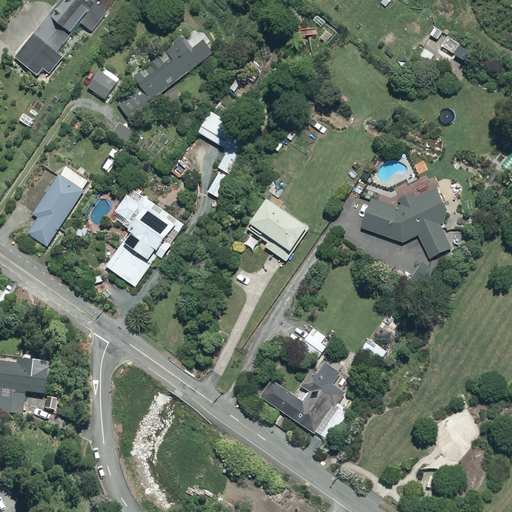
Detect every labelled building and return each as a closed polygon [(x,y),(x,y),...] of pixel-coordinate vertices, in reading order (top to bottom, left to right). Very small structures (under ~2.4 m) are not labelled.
[(65,0),(15,59),(45,85),(65,61),(60,56),(84,27),(92,35),(111,13),(99,3),(101,0),(65,0)] [(443,31),(436,41),(455,55),(463,45),(443,31)] [(142,86),(153,103),(204,68),(186,42),(155,63),(162,73),(142,86)] [(103,74),(91,94),(99,98),(111,78),(103,74)] [(154,105),(137,86),(117,104),(134,123),(154,105)] [(235,124),(211,110),(198,132),(215,141),(211,148),(216,151),(219,144),(229,149),(219,167),(231,174),(247,144),(229,134),(235,124)] [(135,132),(120,122),(112,133),(127,144),(135,132)] [(32,237),(51,249),(90,188),(63,171),(34,216),(42,221),(32,237)] [(231,178),(219,172),(212,185),(224,191),(231,178)] [(288,185),(283,193),(296,202),(301,195),(288,185)] [(375,205),(365,235),(402,247),(421,239),(433,263),(456,254),(443,228),(451,225),(438,194),(419,203),(416,197),(401,203),(403,209),(398,212),(375,205)] [(275,203),(255,234),(293,259),(314,229),(275,203)] [(110,273),(138,291),(160,258),(165,261),(184,233),(151,212),(110,273)] [(424,265),(408,287),(424,298),(439,276),(424,265)] [(326,336),(313,328),(300,346),(319,358),(326,347),(321,343),(326,336)] [(382,349),(370,341),(355,366),(367,374),(382,349)] [(0,358),(0,410),(24,413),(26,393),(45,394),(48,364),(0,358)] [(275,384),(262,403),(315,438),(344,394),(314,374),(303,390),(310,395),(305,404),(275,384)] [(458,461),(442,453),(419,468),(452,478),(455,468),(458,461)]
